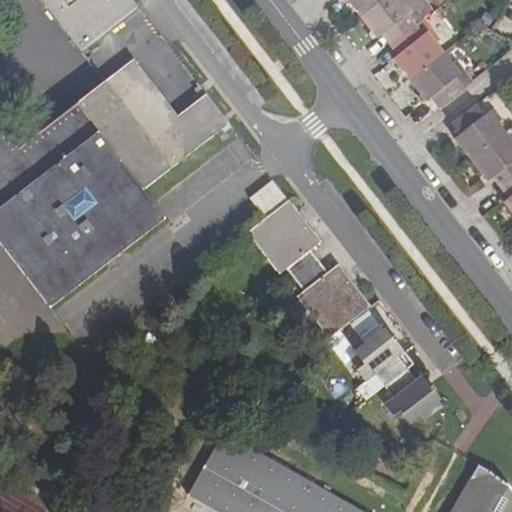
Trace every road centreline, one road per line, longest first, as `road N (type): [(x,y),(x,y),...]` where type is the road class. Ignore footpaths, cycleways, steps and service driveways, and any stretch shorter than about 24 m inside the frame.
road 1 (residential): [(271,0),(511,311)]
road 2 (unknown): [(397,162),(511,66)]
